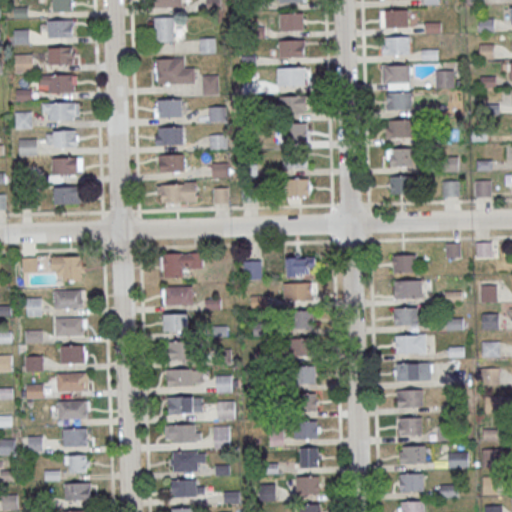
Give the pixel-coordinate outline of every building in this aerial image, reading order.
[(52,0),(53,11),(73,11),(73,0),(52,0)] [(408,9),(380,9),(380,27),(408,27),(408,9)] [(280,12),(280,30),(303,30),(303,12),(280,12)] [(174,41),(174,17),(155,17),(155,41),(174,41)] [(47,36),(74,36),(74,20),(47,20),(47,36)] [(382,36),(382,54),(410,54),(410,36),(382,36)] [(200,52),(215,52),(215,38),(200,38),(200,52)] [(278,39),(278,57),(305,57),(305,39),(278,39)] [(493,44),(479,44),(479,59),(493,59),(493,44)] [(72,63),(72,47),(47,47),(47,63),(72,63)] [(33,54),(15,54),(15,71),(33,71),(33,54)] [(156,83),(194,83),(194,67),(184,67),(184,58),(156,58),(156,83)] [(410,89),(410,64),(382,64),(382,89),(410,89)] [(277,85),(305,85),(305,67),(277,67),(277,85)] [(456,70),(437,70),(437,84),(456,84),(456,70)] [(202,73),(202,93),(218,93),(218,73),(202,73)] [(76,74),(38,74),(38,91),(76,91),(76,74)] [(411,91),(386,91),(386,109),(411,109),(411,91)] [(280,95),(280,113),(305,113),(305,95),(280,95)] [(182,117),(182,98),(155,98),(155,117),(182,117)] [(79,102),(42,102),(42,119),(79,119),(79,102)] [(208,121),(227,121),(227,106),(208,106),(208,121)] [(32,127),(32,112),(16,112),(16,127),(32,127)] [(386,119),(386,138),(410,138),(410,119),(386,119)] [(283,141),(308,141),(308,122),(283,122),(283,141)] [(155,145),(182,145),(182,126),(155,126),(155,145)] [(78,147),(78,130),(47,130),(47,147),(78,147)] [(228,148),(228,134),(209,134),(209,148),(228,148)] [(37,154),(37,138),(20,138),(20,154),(37,154)] [(412,166),(412,148),(388,148),(388,166),(412,166)] [(308,151),(283,151),(283,168),(308,168),(308,151)] [(185,153),(159,153),(159,172),(185,172),(185,153)] [(52,157),(52,175),(78,175),(78,157),(52,157)] [(390,194),(415,194),(415,176),(390,176),(390,194)] [(289,196),(311,196),(311,178),(289,178),(289,196)] [(491,179),(475,179),(475,196),(491,196),(491,179)] [(459,197),(459,180),(443,180),(443,197),(459,197)] [(198,201),(198,182),(157,182),(157,201),(198,201)] [(79,204),(79,185),(53,185),(53,204),(79,204)] [(229,203),(229,186),(214,186),(214,203),(229,203)] [(492,241),(476,241),(476,257),(492,257),(492,241)] [(461,242),(446,242),(446,257),(461,257),(461,242)] [(163,253),(163,276),(184,276),(184,267),(203,267),(203,253),(163,253)] [(415,254),(393,254),(393,271),(415,271),(415,254)] [(83,256),(51,256),(51,279),(83,279),(83,256)] [(286,256),(286,276),(313,276),(313,256),(286,256)] [(22,257),(38,257),(38,271),(23,272),(22,257)] [(244,278),(261,278),(261,260),(244,260),(244,278)] [(423,279),(423,296),(395,296),(395,280),(423,279)] [(312,282),(283,282),(283,301),(312,301),(312,282)] [(497,284),(481,284),(481,301),(497,301),(497,284)] [(163,303),(193,303),(193,286),(163,286),(163,303)] [(82,288),(83,306),(55,307),(54,289),(82,288)] [(446,293),(446,301),(461,299),(460,291),(446,293)] [(252,296),(266,295),(267,306),(252,307),(252,296)] [(27,297),(42,297),(43,315),(28,316),(27,297)] [(206,298),(220,298),(221,309),(206,309),(206,298)] [(0,304),(11,304),(12,316),(0,316),(0,304)] [(419,307),(419,324),(396,324),(395,307),(419,307)] [(314,327),(314,310),(292,310),(292,327),(314,327)] [(163,313),(163,331),(188,331),(188,313),(163,313)] [(484,314),(499,314),(499,328),(484,329),(484,314)] [(83,316),(84,334),(56,335),(55,317),(83,316)] [(254,323),(269,323),(269,334),(255,334),(254,323)] [(0,330),(11,330),(12,341),(0,341),(0,330)] [(27,331),(42,330),(42,342),(27,342),(27,331)] [(420,334),(420,351),(397,352),(396,335),(420,334)] [(284,356),(314,356),(314,338),(284,338),(284,356)] [(482,341),(500,340),(500,356),(483,356),(482,341)] [(196,359),(196,341),(168,342),(169,360),(196,359)] [(84,344),(84,362),(61,362),(60,345),(84,344)] [(255,351),(270,350),(270,361),(256,362),(255,351)] [(0,355),(12,355),(13,369),(0,369),(0,355)] [(27,356),(42,355),(43,370),(27,370),(27,356)] [(420,363),(421,380),(397,381),(397,364),(420,363)] [(316,383),(316,365),(296,365),(296,383),(316,383)] [(482,368),(499,368),(500,383),(482,383),(482,368)] [(167,385),(202,385),(202,369),(167,369),(167,385)] [(86,372),(86,390),(58,391),(58,373),(86,372)] [(232,375),(216,375),(216,392),(232,392),(232,375)] [(268,380),(282,379),(282,390),(268,390),(268,380)] [(28,384),(28,397),(43,397),(43,384),(28,384)] [(0,387),(12,387),(13,398),(0,398),(0,387)] [(423,389),(424,406),(400,406),(400,389),(423,389)] [(316,411),(316,392),(295,392),(295,411),(316,411)] [(168,396),(168,413),(196,413),(196,396),(168,396)] [(485,397),(502,396),(503,412),(485,412),(485,397)] [(87,399),(87,417),(60,418),(59,400),(87,399)] [(218,418),(235,418),(235,401),(218,401),(218,418)] [(269,407),(284,407),(284,418),(270,418),(269,407)] [(0,414),(12,414),(13,426),(0,426),(0,414)] [(423,416),(423,434),(400,434),(399,417),(423,416)] [(294,437),(319,438),(319,420),(294,420),(294,437)] [(201,441),(201,424),(165,424),(165,441),(201,441)] [(214,447),(230,447),(230,425),(214,425),(214,447)] [(87,427),(87,445),(64,445),(64,428),(87,427)] [(269,430),(284,430),(284,445),(270,445),(269,430)] [(28,435),(43,435),(44,449),(28,450),(28,435)] [(0,439),(15,439),(15,453),(0,454),(0,439)] [(426,445),(426,462),(403,462),(403,445),(426,445)] [(300,467),(319,467),(319,446),(300,446),(300,467)] [(171,450),(171,471),(198,471),(198,461),(205,461),(205,450),(171,450)] [(484,450),(501,450),(502,465),(484,466),(484,450)] [(449,451),(467,451),(467,467),(450,467),(449,451)] [(66,454),(66,472),(88,472),(88,454),(66,454)] [(264,463),(278,463),(279,474),(264,474),(264,463)] [(215,464),(230,464),(230,475),(216,475),(215,464)] [(0,469),(15,469),(16,480),(1,481),(0,469)] [(45,470),(60,469),(61,480),(46,481),(45,470)] [(424,474),(425,491),(401,491),(401,474),(424,474)] [(319,475),(297,475),(297,494),(319,494),(319,475)] [(483,476),(497,475),(498,493),(484,493),(483,476)] [(172,479),(172,496),(203,496),(203,479),(172,479)] [(89,482),(89,499),(66,500),(65,483),(89,482)] [(441,485),(455,485),(455,496),(441,496),(441,485)] [(261,490),(276,489),(276,500),(262,500),(261,490)] [(224,491),(239,491),(239,502),(225,502),(224,491)] [(2,494),(17,494),(18,508),(3,509),(2,494)] [(37,497),(52,496),(52,507),(37,508),(37,497)] [(425,500),(425,511),(402,511),(402,501),(425,500)] [(297,511),(320,511),(321,503),(297,503),(297,511)]
